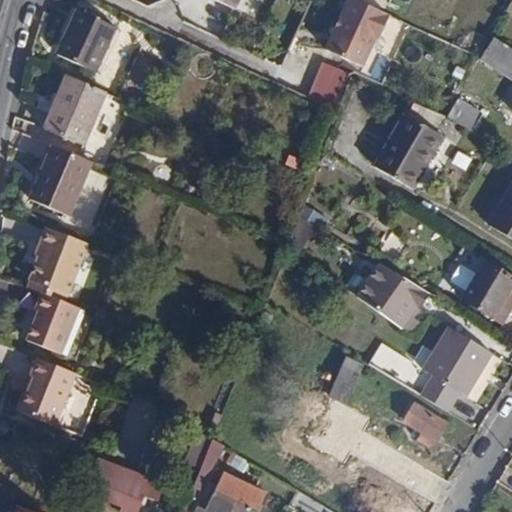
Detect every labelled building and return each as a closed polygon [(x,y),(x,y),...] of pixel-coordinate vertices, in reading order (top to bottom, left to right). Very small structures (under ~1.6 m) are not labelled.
[(237,0),(214,0),(233,8),(237,0)] [(387,16),(351,0),(348,0),(325,51),(359,67),(373,38),(376,39),(387,16)] [(511,3),(495,33),(511,43),(511,33),(509,32),(511,26),(511,3)] [(79,9),(60,56),(98,73),(118,26),(79,9)] [(511,47),(495,38),(487,51),(497,58),(506,63),(511,66),(511,47)] [(506,63),(497,58),(494,63),(503,68),(506,63)] [(109,95),(69,77),(47,130),(87,147),(109,95)] [(454,99),(444,117),(468,132),(479,115),(454,99)] [(402,115),(371,166),(408,189),(439,138),(402,115)] [(88,162),(50,145),(38,174),(42,176),(32,202),(65,215),(88,162)] [(511,184),(509,183),(485,224),(511,240),(511,184)] [(90,245),(48,228),(41,244),(44,246),(41,255),(32,279),(70,294),(90,245)] [(44,246),(41,244),(39,243),(36,253),(41,255),(44,246)] [(511,277),(482,260),(460,299),(491,317),(511,281),(511,277)] [(377,263),(356,296),(401,326),(424,291),(377,263)] [(32,279),(29,286),(44,292),(68,302),(70,294),(32,279)] [(61,354),(81,307),(68,302),(44,292),(36,310),(40,311),(27,341),(61,354)] [(269,316),(262,312),(259,320),(267,323),(269,316)] [(431,373),(419,395),(444,410),(457,389),(465,393),(490,351),(447,325),(422,368),(431,373)] [(347,401),(361,361),(344,355),(329,396),(347,401)] [(75,374),(38,359),(31,376),(34,378),(29,391),(20,411),(55,425),(75,374)] [(34,378),(31,376),(23,374),(19,387),(29,391),(34,378)] [(413,405),(404,421),(422,432),(418,439),(431,447),(445,425),(413,405)] [(203,463),(212,440),(197,434),(188,458),(203,463)] [(203,463),(191,493),(198,495),(223,446),(212,440),(203,463)] [(166,484),(101,458),(87,492),(135,511),(142,497),(158,503),(166,484)] [(197,506),(194,511),(227,511),(229,510),(234,511),(238,511),(241,508),(251,511),(253,511),(262,495),(224,476),(206,510),(197,506)]
